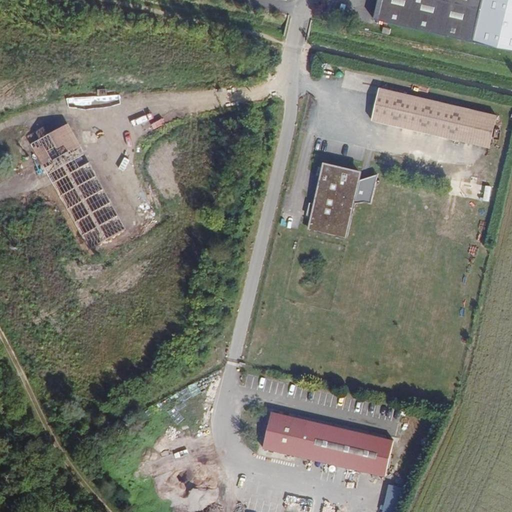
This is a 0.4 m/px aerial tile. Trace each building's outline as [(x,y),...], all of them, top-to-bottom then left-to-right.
[(379,0),(375,17),(442,34),(473,40),(482,0),(379,0)] [(511,0),(482,0),(473,40),(511,49),(511,0)] [(500,103),(379,75),(370,119),(490,148),(500,103)] [(63,129),(62,190),(87,241),(87,231),(95,248),(127,232),(93,162),(82,168),(79,160),(87,157),(71,125),(63,129)] [(357,170),(321,160),(308,228),(345,237),(357,170)] [(395,438),(272,413),(265,450),(387,475),(395,438)]
